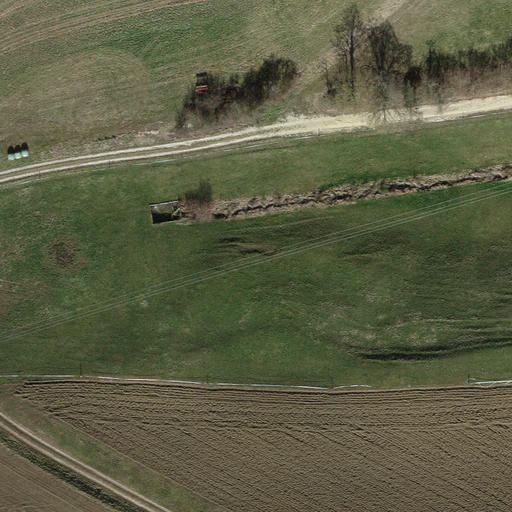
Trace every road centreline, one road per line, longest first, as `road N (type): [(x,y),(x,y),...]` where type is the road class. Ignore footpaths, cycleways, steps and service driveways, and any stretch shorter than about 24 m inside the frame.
road 1 (track): [(0,183),(257,131),(415,0)]
road 2 (track): [(257,131),(511,99)]
road 3 (track): [(167,511),(0,412)]
